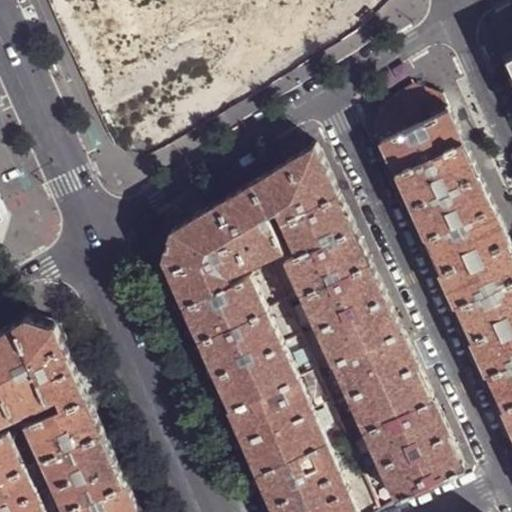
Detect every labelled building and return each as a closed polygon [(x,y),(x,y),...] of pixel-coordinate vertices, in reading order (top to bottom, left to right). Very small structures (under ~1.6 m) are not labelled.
[(377,127),(383,141),(451,109),(444,93),(427,87),(416,83),(383,104),(377,127)] [(451,109),(383,141),(389,155),(404,188),(412,204),(480,173),(451,109)] [(318,143),(254,181),(270,217),(272,216),(281,212),(284,219),(341,193),(318,143)] [(436,258),(442,270),(510,239),(480,173),(412,204),(421,225),(436,258)] [(254,181),(219,201),(249,266),(250,266),(287,249),(275,223),(272,216),(270,217),(254,181)] [(0,217),(9,212),(0,193),(0,217)] [(347,206),(341,193),(284,219),(300,253),(357,227),(347,206)] [(176,282),(186,305),(233,283),(230,275),(249,266),(219,201),(173,229),(165,258),(176,282)] [(300,253),(288,258),(304,292),(372,261),(364,242),(357,227),(300,253)] [(467,324),(473,339),(511,321),(511,242),(510,239),(442,270),(449,286),(467,324)] [(380,278),(372,261),(304,292),(319,327),(388,296),(380,278)] [(197,330),(201,339),(269,308),(254,274),(233,283),(186,305),(197,330)] [(396,314),(388,296),(319,327),(335,361),(404,330),(396,314)] [(212,364),(217,374),(285,343),(269,308),(201,339),(212,364)] [(31,314),(20,321),(53,398),(58,409),(91,394),(74,355),(59,322),(31,314)] [(0,332),(0,373),(18,415),(53,398),(20,321),(0,332)] [(499,395),(505,408),(511,404),(511,321),(473,339),(479,351),(499,395)] [(411,347),(404,330),(335,361),(350,394),(419,363),(411,347)] [(226,395),(232,408),(300,377),(285,343),(217,374),(226,395)] [(426,380),(419,363),(350,394),(366,429),(435,398),(426,380)] [(0,422),(18,415),(0,373),(0,422)] [(240,426),(246,440),(314,409),(300,377),(232,408),(240,426)] [(58,409),(32,421),(47,456),(107,430),(98,410),(91,394),(58,409)] [(441,411),(435,398),(366,429),(382,463),(450,432),(441,411)] [(255,459),(261,472),(329,441),(314,409),(246,440),(255,459)] [(0,477),(29,465),(14,429),(0,434),(0,477)] [(107,430),(47,456),(70,507),(130,480),(117,453),(107,430)] [(457,448),(450,432),(382,463),(397,498),(466,466),(457,448)] [(278,511),(360,511),(329,441),(261,472),(278,511)] [(0,511),(50,511),(29,465),(0,477),(0,511)] [(130,480),(70,507),(72,511),(143,511),(137,498),(130,480)]
